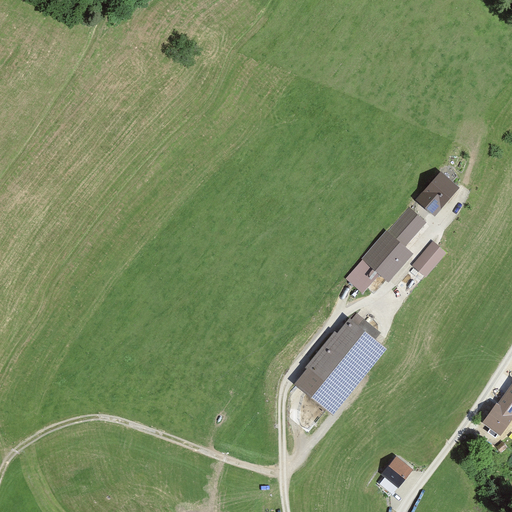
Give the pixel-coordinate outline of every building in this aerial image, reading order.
[(462,189),(444,174),(417,200),(435,217),(462,189)] [(426,225),(413,210),(394,235),(386,229),(348,280),(361,294),(377,275),(385,282),(416,258),(406,248),(426,225)] [(451,258),(437,246),(417,272),(431,282),(451,258)] [(387,345),(351,317),(296,382),(332,411),(387,345)] [(511,409),(511,378),(481,423),(495,434),(511,409)] [(411,468),(397,455),(375,481),(393,492),(411,468)]
